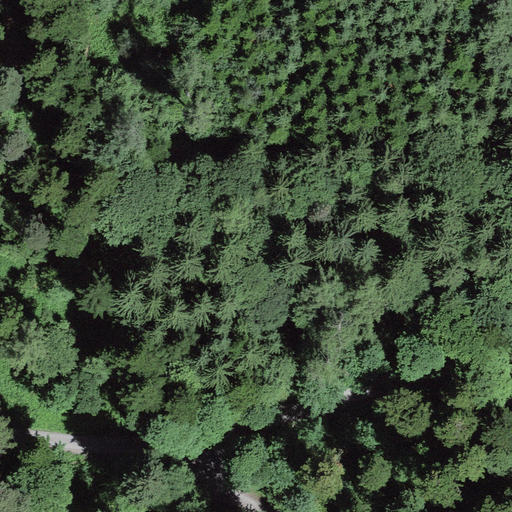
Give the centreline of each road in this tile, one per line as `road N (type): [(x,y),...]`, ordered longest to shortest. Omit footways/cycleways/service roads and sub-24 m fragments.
road 1 (track): [(151,448),(491,369),(511,372)]
road 2 (track): [(0,430),(151,448)]
road 3 (track): [(261,511),(151,448)]
